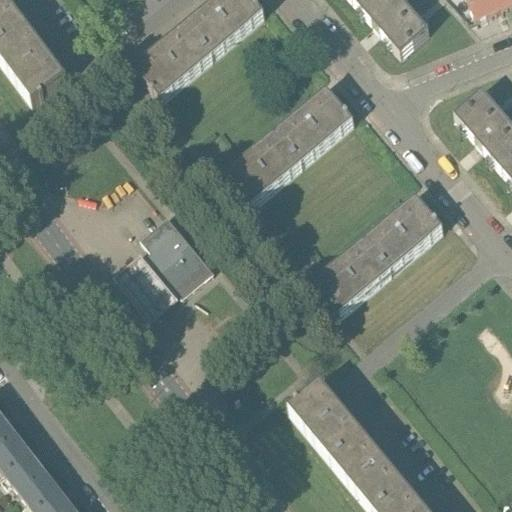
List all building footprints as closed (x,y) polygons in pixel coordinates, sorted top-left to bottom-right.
[(32,116),(68,89),(67,88),(66,88),(27,35),(0,0),(0,70),(32,114),(31,114),(32,116)] [(225,0),(185,33),(134,75),(132,75),(161,109),(162,108),(186,87),(213,66),(239,44),(264,24),(265,23),(245,0),(225,0)] [(419,28),(394,0),(344,0),(352,9),(401,64),(429,40),(419,28)] [(464,0),(476,27),(499,17),(491,0),(464,0)] [(511,0),(491,0),(499,17),(511,10),(511,0)] [(326,99),(275,141),(225,184),(224,183),(223,184),(250,217),(252,216),(251,216),(276,195),(302,173),(328,152),(353,131),(354,132),(355,131),(327,97),(326,98),(326,99)] [(511,134),(482,101),(454,125),(503,181),(511,191),(511,134)] [(415,207),(364,248),(313,290),(311,291),(339,324),(341,323),(340,323),(365,302),(391,281),(417,259),(444,239),(416,205),(415,206),(415,207)] [(151,260),(147,263),(182,306),(213,279),(168,225),(140,247),(151,260)] [(149,333),(180,310),(146,263),(115,285),(149,333)] [(418,511),(406,497),(363,445),(322,394),(321,392),(287,420),(288,422),(289,421),(331,472),(363,511),(418,511)] [(0,458),(4,456),(17,445),(7,433),(0,423),(0,458)] [(0,458),(0,478),(5,485),(20,504),(33,494),(47,483),(37,471),(17,445),(4,456),(0,458)] [(47,483),(33,494),(20,504),(26,511),(69,511),(66,509),(47,483)]
